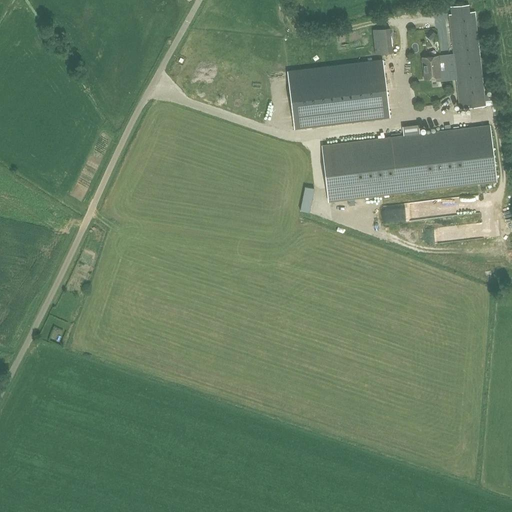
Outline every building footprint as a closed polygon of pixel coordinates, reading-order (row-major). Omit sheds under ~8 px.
[(429,11),(428,4),(421,5),(422,12),(429,11)] [(470,11),(469,4),(450,6),(451,13),(448,14),(459,108),(485,106),(480,61),(488,60),(482,10),(470,11)] [(375,53),(392,52),(389,28),(373,30),(375,53)] [(440,77),(437,55),(421,57),(423,79),(440,77)] [(287,70),(293,128),(389,117),(382,59),(287,70)] [(403,135),(322,145),(323,152),(328,201),(331,201),(491,182),(494,182),(496,181),(489,125),(419,133),(418,126),(402,128),(403,135)] [(300,210),(309,212),(314,188),(305,186),(300,210)]
